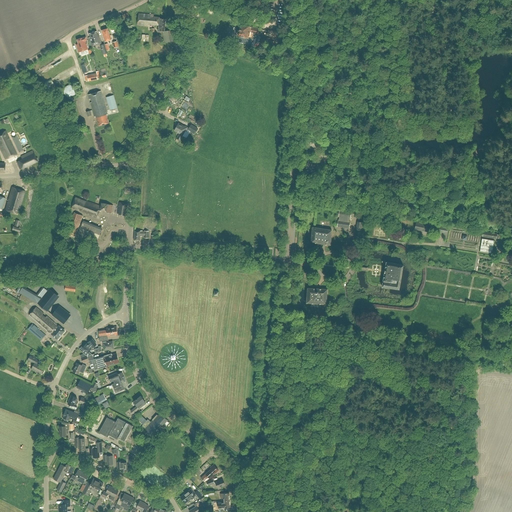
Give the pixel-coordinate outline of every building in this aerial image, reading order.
[(160,18),(153,17),(153,15),(138,13),(137,26),(148,27),(149,24),(158,25),(158,31),(162,31),(164,43),(173,41),(171,30),(164,31),(166,19),(160,19),(160,18)] [(251,26),(251,27),(241,25),(240,31),(239,31),(238,32),(237,34),(238,35),(239,36),(237,41),(250,44),(250,42),(258,44),(259,37),(256,36),(257,35),(259,35),(260,35),(262,29),(251,26)] [(107,29),(102,31),(105,42),(111,40),(107,29)] [(102,43),(99,35),(98,35),(97,31),(89,34),(90,38),(89,38),(92,47),(102,43)] [(88,49),(85,41),(87,40),(86,37),(77,40),(79,45),(77,46),(79,52),(88,49)] [(85,82),(98,79),(100,78),(99,71),(96,72),(96,73),(94,73),(93,69),(87,70),(87,75),(84,76),(85,82)] [(68,98),(69,99),(71,99),(72,99),(73,98),(74,98),(75,97),(76,96),(77,95),(77,94),(77,93),(77,92),(77,91),(77,90),(76,89),(76,88),(75,87),(74,86),(73,86),(72,85),(71,85),(70,85),(69,85),(68,86),(67,86),(66,87),(65,88),(65,89),(64,90),(64,91),(64,92),(64,93),(64,94),(64,95),(65,96),(66,97),(67,98),(68,98)] [(89,100),(91,99),(92,103),(90,103),(94,116),(95,118),(96,118),(99,126),(109,123),(107,115),(108,115),(101,91),(88,95),(89,100)] [(113,95),(106,97),(110,110),(117,108),(113,95)] [(189,130),(195,134),(198,129),(191,125),(189,128),(179,123),(174,131),(179,134),(177,139),(180,141),(186,131),(187,132),(189,130)] [(0,148),(5,160),(16,154),(5,131),(0,133),(0,148)] [(24,150),(16,135),(11,137),(19,153),(24,150)] [(38,162),(37,161),(39,160),(38,157),(36,158),(34,154),(18,161),(16,162),(20,170),(22,169),(38,162)] [(119,170),(116,175),(122,179),(125,174),(119,170)] [(18,208),(20,209),(25,191),(12,187),(5,210),(16,214),(18,208)] [(102,203),(101,206),(76,197),(72,208),(87,215),(97,218),(99,210),(107,212),(111,213),(113,206),(102,203)] [(117,214),(126,216),(128,205),(119,203),(117,214)] [(338,217),(339,217),(339,219),(338,219),(337,227),(349,228),(350,221),(349,221),(350,219),(351,219),(352,212),(339,210),(338,217)] [(74,213),(66,234),(75,237),(83,216),(74,213)] [(81,227),(100,235),(103,228),(83,220),(81,227)] [(429,223),(416,220),(415,229),(427,232),(429,223)] [(364,222),(357,221),(355,230),(363,231),(364,222)] [(448,226),(439,225),(438,232),(447,233),(448,226)] [(312,227),(311,243),(326,245),(331,245),(332,230),(312,227)] [(142,236),(144,236),(144,238),(148,238),(149,231),(144,231),(144,235),(142,234),(143,231),(134,230),(134,241),(140,241),(140,236),(142,236)] [(496,239),(496,238),(499,238),(497,248),(505,249),(507,235),(499,234),(499,235),(497,234),(483,232),(482,237),(496,239)] [(494,240),(482,238),(480,251),(492,254),(494,240)] [(386,262),(382,287),(399,289),(404,265),(386,262)] [(308,288),(306,303),(327,305),(328,289),(318,289),(315,288),(308,288)] [(50,301),(44,296),(37,303),(44,308),(50,301)] [(64,324),(71,315),(59,306),(52,315),(64,324)] [(30,315),(50,332),(51,332),(51,333),(57,339),(65,330),(59,325),(59,326),(56,323),(55,324),(55,323),(47,315),(46,317),(42,314),(43,313),(36,307),(30,315)] [(32,324),(28,329),(41,341),(46,335),(32,324)] [(106,328),(106,330),(99,331),(100,341),(108,340),(108,337),(118,335),(117,326),(106,328)] [(86,350),(83,353),(87,356),(92,354),(89,352),(92,348),(97,345),(92,338),(88,340),(89,341),(88,342),(87,344),(86,344),(83,347),(86,350)] [(104,349),(114,348),(113,341),(106,342),(106,341),(103,342),(104,349)] [(120,362),(117,354),(112,355),(112,354),(92,360),(95,370),(120,362)] [(29,361),(34,363),(32,369),(42,374),(42,373),(43,374),(44,371),(43,370),(45,368),(37,364),(39,360),(31,356),(29,361)] [(80,371),(83,373),(87,366),(83,364),(82,365),(77,363),(73,371),(79,374),(80,371)] [(117,372),(111,375),(108,376),(111,382),(118,378),(120,381),(125,379),(122,372),(117,374),(117,372)] [(125,379),(120,381),(121,385),(114,388),(116,393),(125,389),(124,387),(128,386),(125,379)] [(81,380),(77,388),(87,393),(91,385),(81,380)] [(77,397),(71,395),(68,404),(74,406),(74,404),(75,404),(76,404),(77,404),(78,403),(78,402),(78,401),(78,400),(77,399),(76,399),(77,397)] [(146,403),(144,401),(145,401),(141,396),(134,401),(137,406),(131,411),(133,414),(146,403)] [(89,400),(82,397),(79,402),(82,404),(81,407),(85,408),(87,405),(86,405),(89,400)] [(95,403),(99,405),(107,400),(105,397),(100,399),(99,397),(93,400),(95,403)] [(66,410),(64,415),(64,416),(63,418),(69,420),(70,418),(73,419),(73,418),(77,420),(80,412),(75,410),(74,413),(66,410)] [(155,418),(163,425),(168,420),(160,413),(158,416),(157,415),(155,418)] [(108,437),(109,435),(117,440),(119,438),(125,441),(133,426),(118,418),(116,422),(107,417),(99,432),(108,437)] [(163,425),(155,418),(153,420),(151,422),(148,420),(147,420),(158,430),(163,425)] [(158,430),(147,420),(143,426),(145,428),(153,436),(158,430)] [(66,433),(69,433),(69,430),(74,430),(74,428),(74,424),(69,424),(63,423),(63,426),(60,426),(60,437),(66,436),(66,433)] [(76,448),(79,447),(80,451),(85,451),(85,439),(79,439),(79,438),(75,438),(76,448)] [(100,457),(99,452),(103,452),(102,442),(96,442),(96,449),(93,449),(93,448),(89,448),(90,455),(93,455),(94,458),(100,457)] [(103,455),(104,462),(107,462),(108,465),(113,464),(113,455),(107,456),(107,455),(103,455)] [(127,462),(123,463),(123,461),(117,462),(118,469),(121,469),(121,472),(127,471),(127,462)] [(57,471),(65,475),(67,470),(72,473),(74,468),(66,463),(65,466),(61,464),(57,471)] [(215,466),(201,478),(205,482),(219,470),(215,466)] [(72,475),(70,480),(74,481),(75,479),(84,483),(89,475),(78,470),(75,476),(72,475)] [(65,475),(57,471),(54,479),(61,482),(57,490),(61,492),(66,483),(62,481),(65,475)] [(88,495),(90,490),(98,494),(98,493),(101,495),(103,491),(100,489),(103,483),(97,480),(94,478),(91,483),(88,482),(86,486),(83,484),(80,490),(83,492),(88,495)] [(221,488),(221,487),(225,485),(223,478),(215,481),(219,489),(221,488)] [(101,496),(106,498),(109,494),(111,495),(110,499),(113,501),(118,491),(109,486),(106,492),(104,491),(101,496)] [(185,503),(196,495),(191,489),(180,497),(185,503)] [(203,496),(197,490),(195,492),(200,499),(203,496)] [(130,506),(134,498),(121,492),(119,498),(115,507),(119,509),(123,502),(130,506)] [(67,511),(67,506),(70,506),(70,500),(64,500),(64,504),(59,504),(59,509),(59,511),(67,511)] [(219,508),(222,508),(230,507),(230,500),(224,501),(224,503),(218,503),(219,508)] [(132,511),(136,511),(138,509),(143,511),(146,511),(149,506),(140,501),(136,508),(134,507),(131,511),(132,511)] [(194,504),(195,507),(189,510),(190,511),(199,511),(204,510),(198,501),(194,504)]
